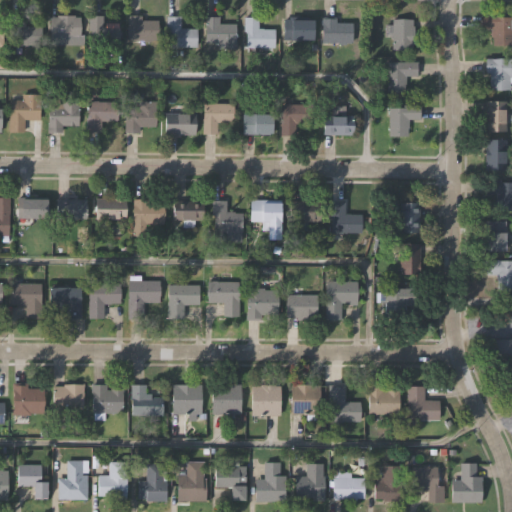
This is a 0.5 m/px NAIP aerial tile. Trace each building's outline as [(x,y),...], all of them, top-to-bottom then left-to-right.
[(11,46),(11,14),(23,14),(23,26),(39,26),(39,46),(11,46)] [(481,29),(481,14),(495,14),(495,16),(511,16),(511,30),(511,45),(493,45),(493,37),(490,37),(490,31),(491,31),(491,28),(481,29)] [(47,37),(48,16),(55,16),(55,15),(71,15),(71,17),(78,17),(78,37),(47,37)] [(117,29),(117,47),(89,47),(89,31),(86,31),(86,15),(100,15),(100,27),(110,27),(110,29),(117,29)] [(128,41),(127,16),(142,15),(142,21),(159,21),(159,40),(128,41)] [(168,47),(167,15),(182,15),(182,28),(198,28),(198,47),(168,47)] [(280,42),(280,19),(288,19),(287,17),(311,16),(312,41),(280,42)] [(202,42),(202,17),(216,17),(216,25),(234,25),(234,50),(216,50),(216,42),(202,42)] [(243,49),(243,33),(241,33),(241,18),(256,18),(256,30),(272,30),(272,48),(243,49)] [(392,48),(392,36),(386,36),(386,24),(392,24),(392,19),(412,18),(412,27),(413,27),(413,48),(392,48)] [(320,43),(320,19),(334,19),(334,24),(351,24),(351,42),(342,42),(342,45),(336,45),(336,43),(320,43)] [(484,58),(511,58),(511,85),(509,85),(509,89),(489,89),(489,73),(484,73),(484,58)] [(388,91),(388,60),(418,60),(418,75),(406,75),(405,91),(388,91)] [(10,98),(23,98),(22,93),(40,92),(41,118),(24,119),(24,131),(10,131),(10,98)] [(49,96),(64,97),(64,99),(80,99),(80,126),(63,126),(63,131),(48,132),(49,96)] [(87,99),(119,100),(119,120),(103,120),(103,132),(86,132),(87,99)] [(487,100),(505,100),(505,130),(487,130),(487,100)] [(124,110),(137,110),(138,103),(158,103),(158,129),(142,129),(142,134),(124,134),(124,110)] [(200,103),(219,105),(231,105),(231,124),(214,124),(214,135),(201,135),(200,103)] [(281,104),(313,104),(313,122),(297,122),(297,135),(281,135),(281,104)] [(324,133),(324,113),(337,113),(337,104),(345,104),(345,114),(354,114),(354,133),(324,133)] [(389,136),(388,107),(421,106),(421,119),(408,119),(407,136),(389,136)] [(271,134),(242,133),(242,111),(271,111),(271,134)] [(164,115),(194,114),(194,134),(194,136),(164,135),(164,115)] [(484,169),(484,137),(506,137),(505,169),(484,169)] [(511,209),(500,209),(500,197),(486,197),(486,177),(501,177),(501,181),(511,181),(511,209)] [(127,219),(95,219),(95,195),(127,196),(127,219)] [(9,236),(0,236),(0,196),(9,196),(9,236)] [(49,217),(17,217),(17,196),(49,196),(49,217)] [(162,223),(156,223),(156,225),(148,225),(149,223),(145,223),(145,235),(131,235),(132,198),(147,198),(147,202),(162,202),(162,223)] [(241,239),(212,239),(212,213),(209,213),(209,198),(225,198),(225,210),(242,210),(241,239)] [(281,239),(266,239),(266,229),(260,229),(260,221),(248,221),(249,198),(269,198),(269,201),(282,201),(281,239)] [(88,217),(55,217),(55,199),(89,199),(88,217)] [(321,220),(309,220),(309,231),(299,230),(299,221),(290,221),(290,206),(299,206),(300,199),(321,199),(321,220)] [(362,231),(331,230),(332,199),(346,200),(346,212),(363,212),(362,231)] [(419,231),(398,231),(399,199),(419,199),(419,231)] [(202,219),(193,219),(193,226),(180,226),(180,219),(171,219),(171,201),(202,201),(202,219)] [(485,249),(486,217),(507,218),(506,249),(485,249)] [(398,271),(398,261),(392,261),(392,247),(398,247),(398,239),(420,239),(420,271),(398,271)] [(511,290),(499,290),(499,273),(485,273),(485,258),(504,258),(504,254),(511,254),(511,290)] [(161,278),(161,300),(145,300),(145,317),(128,317),(128,273),(141,273),(141,278),(161,278)] [(357,280),(357,303),(341,303),(341,319),(325,319),(325,279),(357,280)] [(43,281),(42,317),(26,316),(26,304),(9,304),(9,280),(43,281)] [(121,280),(121,302),(105,302),(105,317),(88,317),(88,280),(121,280)] [(238,280),(238,316),(220,316),(221,303),(205,303),(205,280),(238,280)] [(197,284),(197,303),(182,303),(182,319),(165,319),(165,284),(197,284)] [(82,285),(81,317),(66,317),(66,308),(49,307),(49,285),(82,285)] [(277,289),(277,315),(261,315),(261,319),(245,319),(246,286),(263,286),(263,289),(277,289)] [(420,286),(420,303),(406,303),(406,318),(385,318),(385,286),(420,286)] [(317,293),(316,319),(296,319),(296,316),(286,316),(286,293),(317,293)] [(511,337),(511,364),(507,364),(507,359),(492,359),(492,337),(511,337)] [(45,413),(13,413),(13,382),(29,382),(29,386),(45,386),(45,413)] [(85,408),(73,408),(73,415),(53,415),(53,384),(64,384),(64,382),(85,382),(85,408)] [(122,412),(103,412),(103,419),(92,419),(93,382),(106,382),(106,388),(110,388),(110,385),(122,385),(122,412)] [(162,415),(130,415),(131,383),(146,384),(145,393),(151,393),(151,395),(163,395),(162,415)] [(242,413),(211,413),(211,383),(242,383),(242,413)] [(318,413),(314,413),(314,420),(304,420),(304,414),(288,414),(288,383),(318,383),(318,413)] [(337,431),(326,431),(326,383),(343,383),(343,401),(358,401),(358,421),(337,421),(337,431)] [(399,414),(367,413),(367,383),(380,383),(380,390),(385,390),(385,385),(399,385),(399,414)] [(201,413),(172,413),(172,384),(201,384),(201,413)] [(279,415),(257,415),(257,421),(250,421),(250,384),(272,384),(272,385),(279,385),(279,415)] [(425,397),(440,397),(440,418),(408,418),(408,384),(425,384),(425,397)] [(207,476),(206,499),(176,499),(176,472),(186,472),(186,458),(204,458),(204,476),(207,476)] [(245,464),(245,500),(230,500),(231,486),(214,486),(214,464),(226,464),(226,458),(237,458),(237,464),(245,464)] [(86,474),(86,499),(56,499),(56,478),(64,478),(64,459),(87,459),(87,467),(81,467),(81,474),(86,474)] [(285,473),(285,501),(254,500),(255,477),(263,477),(263,460),(280,460),(280,473),(285,473)] [(125,477),(125,500),(112,500),(112,496),(95,496),(95,475),(107,475),(107,461),(123,461),(123,477),(125,477)] [(326,462),(326,500),(312,500),(312,496),(295,496),(295,474),(299,474),(299,467),(306,467),(306,462),(326,462)] [(482,476),(482,503),(451,503),(451,480),(459,480),(459,462),(476,462),(476,476),(482,476)] [(165,480),(165,502),(144,502),(144,499),(135,499),(135,480),(144,480),(144,463),(161,463),(161,480),(165,480)] [(46,481),(46,497),(33,497),(33,486),(16,486),(16,464),(39,464),(39,481),(46,481)] [(403,481),(402,501),(382,501),(382,499),(373,499),(374,476),(382,476),(382,465),(399,465),(399,481),(403,481)] [(443,486),(443,502),(427,502),(427,490),(411,490),(411,466),(437,466),(437,485),(443,486)] [(364,477),(364,499),(357,498),(357,502),(344,501),(344,499),(332,499),(332,477),(337,477),(337,472),(350,472),(350,477),(364,477)]
